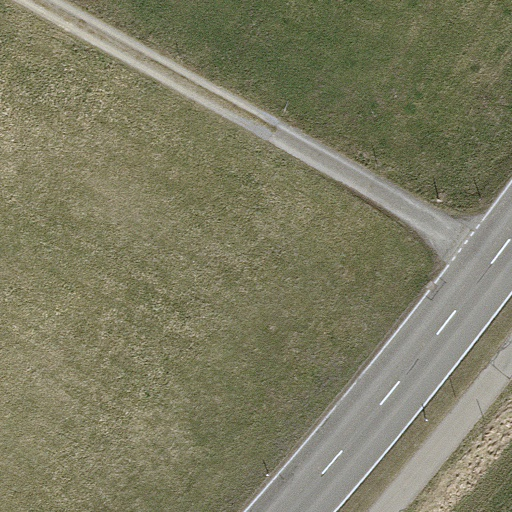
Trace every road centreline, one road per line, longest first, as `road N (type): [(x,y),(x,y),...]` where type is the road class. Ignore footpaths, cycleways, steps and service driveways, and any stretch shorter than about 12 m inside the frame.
road 1 (track): [(35,0),(502,259)]
road 2 (secondary): [(301,511),(511,245)]
